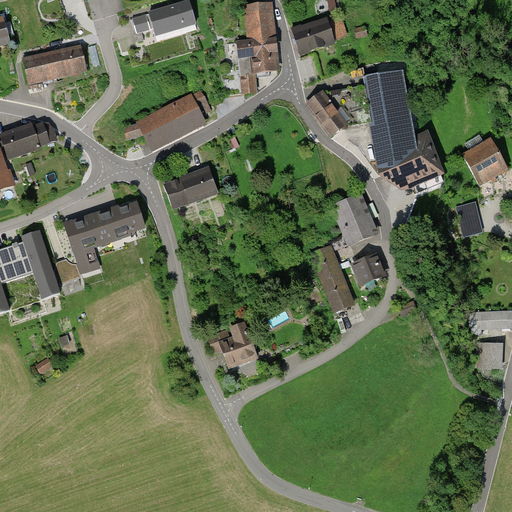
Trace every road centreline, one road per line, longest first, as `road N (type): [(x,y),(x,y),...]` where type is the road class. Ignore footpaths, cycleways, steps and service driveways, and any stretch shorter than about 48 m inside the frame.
road 1 (residential): [(226,408),(342,347),(390,298),(384,212),(361,171),(323,138),(289,85)]
road 2 (unclassified): [(226,408),(196,359),(169,236),(142,172)]
road 3 (unclassified): [(353,511),(259,470),(226,408)]
road 4 (residential): [(142,172),(289,85)]
road 5 (residential): [(511,385),(477,511)]
road 6 (residential): [(76,136),(112,95),(116,76),(101,25)]
road 7 (track): [(0,228),(57,206),(110,168)]
